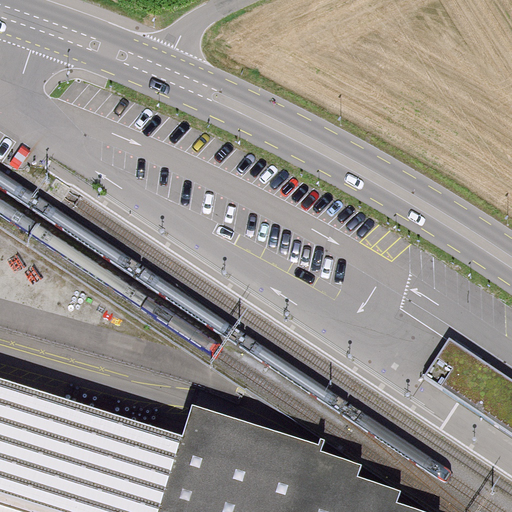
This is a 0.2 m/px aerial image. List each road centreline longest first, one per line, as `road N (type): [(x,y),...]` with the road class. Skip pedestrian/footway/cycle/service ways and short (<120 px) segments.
road 1 (primary): [(160,71),(511,278)]
road 2 (primary): [(511,247),(255,100),(160,71)]
road 3 (primary): [(160,71),(0,10)]
